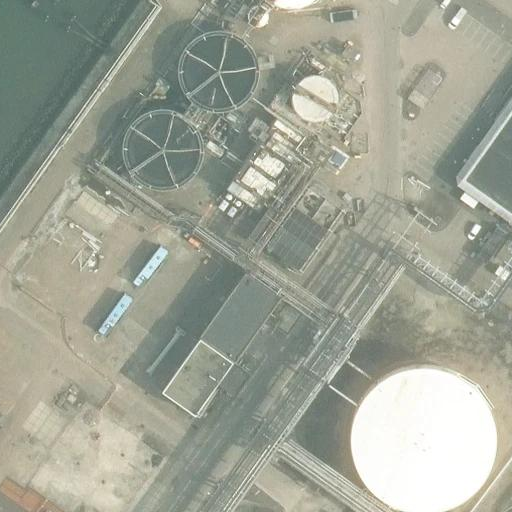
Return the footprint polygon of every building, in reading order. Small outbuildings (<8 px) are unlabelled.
[(263,0),(264,0),(270,4),(276,7),(282,9),(289,9),(296,8),(302,6),(308,2),(310,0),(263,0)] [(250,76),(251,69),(250,62),(248,55),(245,49),(241,44),(236,39),(230,36),(223,33),(216,32),(209,33),(202,34),(196,37),(190,41),(186,46),(182,52),(179,59),(178,65),(178,72),(179,79),(182,86),(186,91),(190,97),(196,101),(203,103),(209,105),(216,105),(223,104),(230,102),(236,99),(241,94),(245,89),(248,82),(250,76)] [(337,102),(338,97),(337,92),(335,88),(332,84),(328,82),(323,81),(318,81),(314,83),(310,86),(307,90),(306,95),(306,99),(307,104),(310,108),(313,111),(318,113),(323,113),(327,112),(332,110),(335,106),(337,102)] [(511,96),(456,176),(457,186),(511,224),(511,96)] [(198,155),(199,148),(198,141),(196,134),(193,128),(189,123),(184,118),(178,115),(171,112),(164,111),(157,112),(150,113),(144,116),(138,120),(134,125),(130,131),(127,138),(126,145),(126,152),(127,158),(130,165),(134,171),(139,176),(144,180),(151,183),(157,184),(164,184),(171,184),(178,181),(184,178),(189,173),(193,168),(197,161),(198,155)] [(276,119),(226,188),(256,210),(306,140),(276,119)] [(195,414),(279,295),(245,271),(161,390),(195,414)] [(363,480),(394,501),(430,505),(465,491),(489,464),(497,428),(488,393),(464,365),(429,353),(393,357),(363,378),(346,411),(346,448),(363,480)]
